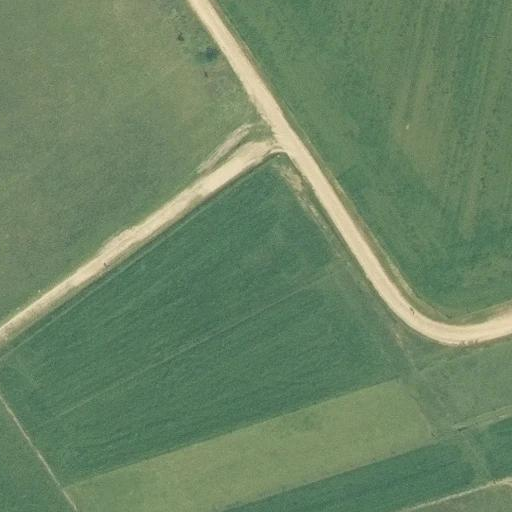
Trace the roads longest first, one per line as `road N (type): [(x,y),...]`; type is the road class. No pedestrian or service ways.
road 1 (track): [(282,130),(0,336)]
road 2 (track): [(282,130),(386,292),(416,325),(448,335),(511,322)]
road 3 (track): [(197,0),(282,130)]
